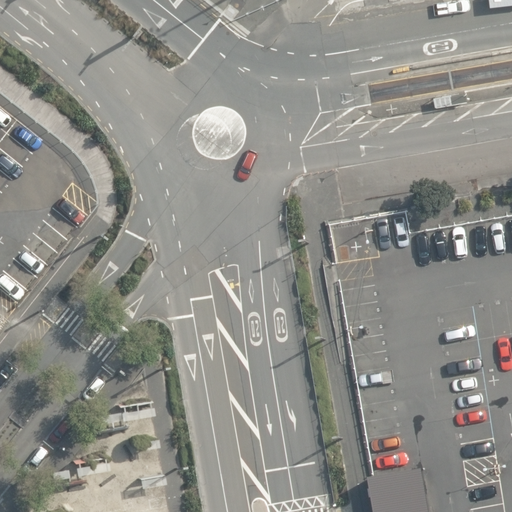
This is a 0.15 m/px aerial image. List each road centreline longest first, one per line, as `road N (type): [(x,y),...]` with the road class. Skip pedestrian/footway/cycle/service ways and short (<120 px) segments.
road 1 (unclassified): [(271,192),(261,247),(297,511)]
road 2 (unclassified): [(227,511),(180,215)]
road 3 (unclassified): [(261,82),(511,46)]
road 4 (unclassified): [(511,124),(287,160)]
road 5 (unclassified): [(141,106),(130,85),(27,0)]
road 6 (unclassified): [(180,215),(152,195),(135,163),(141,106)]
